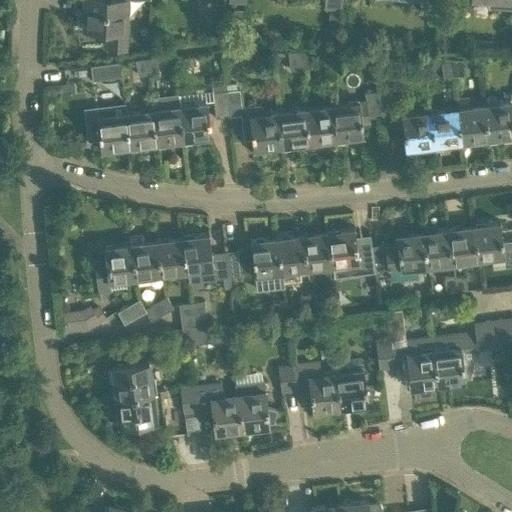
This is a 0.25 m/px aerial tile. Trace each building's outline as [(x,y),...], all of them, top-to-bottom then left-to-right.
[(126,0),(84,0),(83,30),(108,31),(108,46),(124,47),(126,0)] [(420,0),(420,11),(436,11),(436,0),(420,0)] [(339,24),(340,11),(329,10),(328,23),(339,24)] [(243,11),(232,11),(232,20),(243,20),(243,11)] [(287,51),(289,70),(302,68),(300,52),(287,51)] [(311,67),(309,52),(300,52),(302,68),(311,67)] [(148,58),(150,73),(158,72),(157,57),(148,58)] [(150,73),(148,58),(135,60),(137,75),(150,73)] [(451,76),(449,59),(440,58),(442,77),(451,76)] [(449,59),(451,76),(464,74),(462,59),(449,59)] [(89,65),(91,79),(121,75),(119,61),(89,65)] [(378,90),(382,115),(395,114),(391,89),(393,89),(390,62),(375,64),(378,90)] [(210,80),(211,90),(212,92),(225,91),(223,78),(210,80)] [(227,90),(230,116),(248,114),(252,148),(284,144),(279,110),(262,112),(261,104),(241,106),(239,89),(227,90)] [(230,116),(227,90),(212,92),(215,118),(230,116)] [(335,103),(339,138),(363,135),(362,122),(369,121),(368,117),(382,115),(378,90),(364,92),(365,99),(335,103)] [(511,92),(510,93),(511,99),(484,103),(488,138),(511,134),(511,92)] [(180,104),(184,139),(211,136),(207,101),(180,104)] [(124,103),(83,108),(87,137),(98,136),(100,149),(132,145),(128,110),(125,110),(124,103)] [(307,106),(311,141),(339,138),(335,103),(307,106)] [(455,106),(460,141),(488,138),(484,103),(455,106)] [(154,107),(159,142),(184,139),(180,104),(154,107)] [(279,110),(284,144),(311,141),(307,106),(279,110)] [(427,110),(432,144),(460,141),(455,106),(427,110)] [(128,110),(132,145),(159,142),(154,107),(128,110)] [(400,113),(404,148),(432,144),(427,110),(400,113)] [(476,246),(478,258),(490,257),(492,268),(511,265),(511,239),(502,241),(500,220),(469,224),(472,247),(476,246)] [(448,249),(449,262),(478,258),(476,246),(472,247),(469,224),(441,228),(444,249),(448,249)] [(332,254),(333,264),(345,262),(346,273),(374,270),(371,245),(357,246),(354,226),(323,230),(327,256),(332,254)] [(426,253),(427,265),(449,262),(448,249),(444,249),(441,228),(417,230),(421,254),(426,253)] [(327,256),(323,230),(298,233),(301,255),(307,255),(308,267),(333,264),(332,254),(327,256)] [(371,245),(374,270),(387,268),(387,269),(399,267),(399,268),(427,265),(426,253),(421,254),(417,230),(395,233),(396,244),(384,245),(383,243),(371,245)] [(188,252),(190,269),(192,280),(227,276),(224,250),(211,252),(208,232),(184,235),(186,253),(188,252)] [(280,258),(281,270),(308,267),(307,255),(301,255),(298,233),(275,236),(278,258),(280,258)] [(137,268),(138,276),(164,272),(163,263),(160,263),(156,239),(143,240),(142,235),(131,236),(135,268),(137,268)] [(186,253),(184,235),(156,239),(160,263),(163,263),(164,272),(190,269),(188,252),(186,253)] [(135,268),(131,236),(128,237),(129,240),(120,242),(120,243),(103,245),(105,257),(94,259),(98,291),(111,290),(109,279),(138,276),(137,268),(135,268)] [(278,258),(275,236),(249,239),(253,274),(281,270),(280,258),(278,258)] [(224,250),(227,276),(242,274),(239,249),(224,250)] [(451,276),(453,291),(467,289),(465,274),(451,276)] [(453,291),(451,276),(443,277),(445,292),(453,291)] [(323,307),(321,292),(311,293),(312,308),(323,307)] [(312,308),(311,293),(299,294),(301,310),(312,308)] [(144,307),(145,311),(150,320),(173,307),(166,295),(144,307)] [(56,308),(61,328),(100,318),(96,298),(56,308)] [(139,298),(117,311),(124,323),(145,311),(144,307),(139,298)] [(180,317),(205,314),(204,300),(178,303),(180,317)] [(181,331),(207,327),(205,314),(180,317),(181,331)] [(511,316),(499,318),(501,344),(511,342),(511,316)] [(501,344),(499,318),(485,320),(487,346),(501,344)] [(487,346),(485,320),(473,321),(474,330),(430,335),(434,363),(435,364),(438,383),(464,380),(465,377),(469,377),(472,364),(463,362),(461,349),(487,346)] [(390,340),(393,366),(406,364),(409,387),(438,383),(435,364),(434,363),(430,335),(390,340)] [(393,366),(390,340),(375,342),(379,368),(393,366)] [(503,358),(511,356),(511,342),(501,344),(503,358)] [(336,388),(334,370),(320,372),(318,360),(292,364),(295,389),(309,387),(311,410),(340,406),(338,388),(336,388)] [(114,394),(152,390),(149,361),(111,365),(114,394)] [(295,389),(292,364),(278,366),(281,391),(295,389)] [(338,388),(340,406),(367,403),(366,401),(371,400),(374,387),(365,384),(362,367),(334,370),(336,388),(338,388)] [(240,410),(242,428),(269,425),(268,422),(273,422),(276,409),(267,406),(263,381),(235,384),(236,392),(238,410),(240,410)] [(194,385),(197,410),(210,408),(213,431),(242,428),(240,410),(238,410),(236,392),(222,394),(221,382),(194,385)] [(197,410),(194,385),(180,387),(183,411),(197,410)] [(152,390),(114,394),(118,425),(163,419),(160,400),(153,400),(152,390)] [(341,502),(341,511),(381,511),(381,505),(379,501),(368,502),(368,499),(341,502)] [(136,511),(137,509),(108,502),(105,511),(136,511)] [(341,511),(341,502),(309,505),(310,511),(341,511)]
